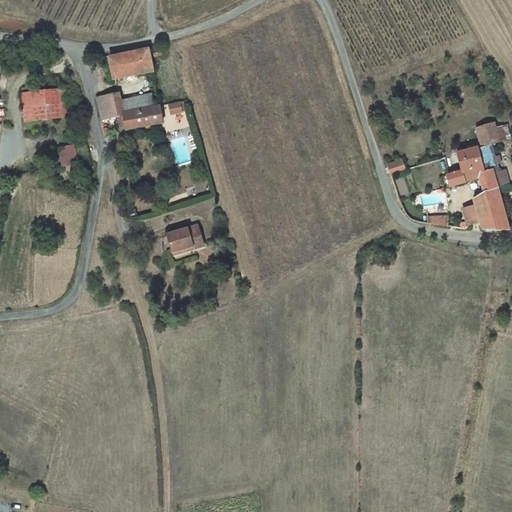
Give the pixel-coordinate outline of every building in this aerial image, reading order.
[(147,47),(109,57),(116,79),(153,70),(149,54),(161,51),(160,44),(148,48),(147,47)] [(22,95),(25,121),(65,117),(63,91),(22,95)] [(117,93),(97,98),(103,121),(110,119),(122,116),(122,114),(160,106),(157,95),(120,103),(117,93)] [(183,102),(170,105),(172,113),(186,110),(183,102)] [(164,122),(160,106),(122,114),(122,116),(110,119),(113,131),(127,128),(128,131),(164,122)] [(501,122),(477,130),(483,147),(495,144),(507,140),(501,122)] [(72,146),(76,164),(90,161),(85,143),(72,146)] [(483,147),(479,149),(486,171),(493,169),(494,173),(499,172),(496,164),(501,162),(499,157),(495,158),(492,150),(497,149),(495,144),(483,147)] [(62,168),(76,164),(72,146),(58,149),(62,168)] [(481,223),(483,227),(487,230),(510,230),(494,173),(493,169),(486,171),(479,149),(478,147),(458,153),(462,171),(450,175),(453,187),(483,180),(487,195),(474,198),(477,207),(481,223)] [(399,161),(387,165),(390,175),(402,171),(399,161)] [(465,222),(468,226),(481,223),(477,207),(464,211),(465,222)] [(429,218),(428,224),(452,227),(452,224),(447,223),(447,219),(429,218)] [(167,234),(174,251),(193,245),(194,248),(205,244),(198,223),(167,234)] [(193,245),(174,251),(175,255),(194,248),(193,245)]
